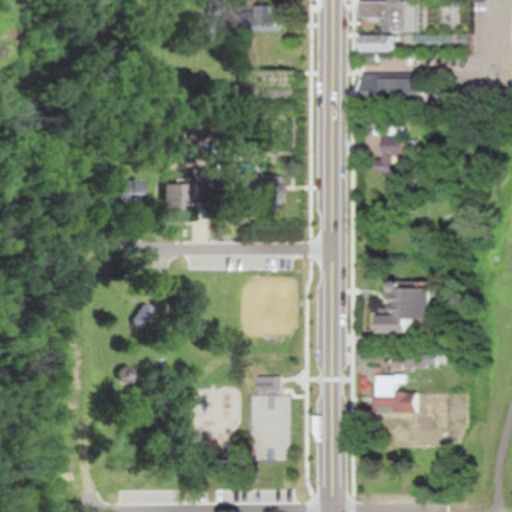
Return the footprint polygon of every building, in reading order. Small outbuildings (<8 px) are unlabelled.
[(367,0),(423,1),(423,32),(469,34),(469,47),(402,47),(397,47),(397,52),(381,53),(381,60),(367,60),(367,35),(389,35),(388,19),(366,18),(367,0)] [(283,31),(260,32),(260,23),(260,6),(279,5),(279,23),(282,23),(283,31)] [(366,72),(424,72),(425,105),(366,105),(366,72)] [(396,171),(395,182),(409,183),(411,146),(389,145),(387,170),(396,171)] [(283,174),(285,204),(260,204),(260,194),(223,195),(223,174),(253,174),(283,174)] [(141,179),(141,192),(136,193),(136,201),(127,201),(127,196),(122,196),(121,207),(93,207),(93,182),(101,182),(101,175),(119,175),(119,179),(141,179)] [(161,183),(183,183),(184,215),(161,215),(161,183)] [(406,285),(439,285),(439,317),(415,317),(414,331),(384,331),(384,311),(400,311),(400,289),(396,289),(395,286),(395,283),(396,280),(398,278),(402,277),(405,278),(407,281),(407,283),(406,285)] [(431,353),(431,365),(396,365),(396,353),(431,353)] [(260,371),(283,372),(282,389),(259,389),(257,381),(259,373),(260,371)] [(400,391),(400,375),(381,375),(380,410),(421,411),(421,391),(400,391)]
